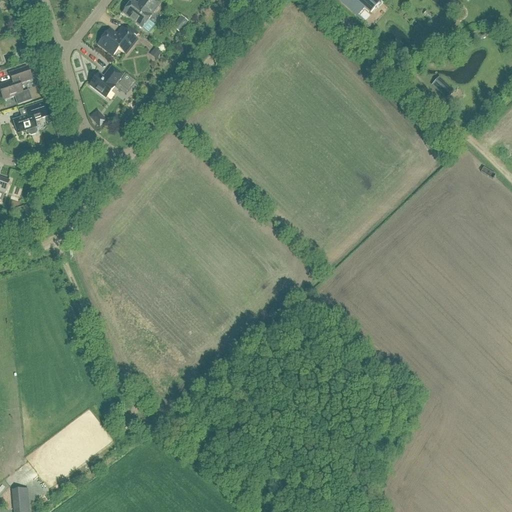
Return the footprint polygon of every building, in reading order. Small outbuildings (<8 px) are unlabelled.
[(150,17),(160,5),(153,0),(142,0),(137,7),(132,3),(123,15),(142,30),(151,18),(150,17)] [(343,0),(340,4),(356,18),(363,10),(370,15),(381,3),(378,0),(343,0)] [(181,18),(172,29),(179,34),(188,23),(181,18)] [(135,40),(139,35),(128,27),(124,32),(122,30),(117,37),(110,32),(98,46),(113,58),(118,51),(125,57),(137,42),(135,40)] [(114,88),(123,77),(112,68),(105,77),(106,78),(104,80),(99,76),(89,87),(106,100),(115,88),(114,88)] [(23,95),(20,86),(32,81),(27,69),(10,75),(13,83),(0,87),(0,92),(3,102),(15,98),(18,107),(32,102),(28,93),(23,95)] [(439,79),(431,88),(446,102),(454,94),(439,79)] [(44,104),(31,109),(25,111),(28,118),(13,123),(17,135),(27,132),(29,136),(31,137),(36,136),(37,133),(35,129),(36,129),(34,123),(49,118),(44,104)] [(57,128),(61,140),(67,137),(61,119),(52,122),(54,129),(57,128)] [(0,193),(5,195),(9,183),(0,179),(0,193)] [(28,511),(27,491),(17,492),(18,511),(28,511)]
